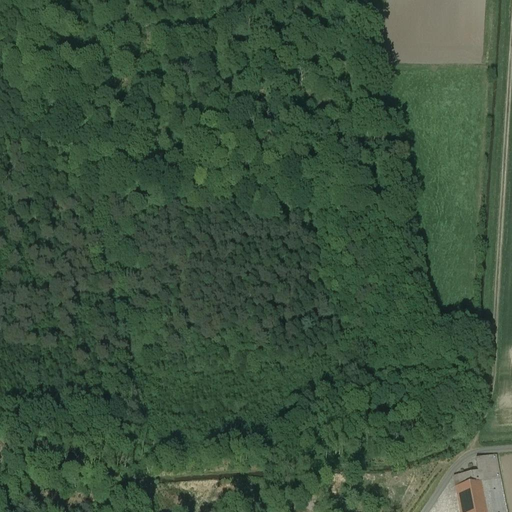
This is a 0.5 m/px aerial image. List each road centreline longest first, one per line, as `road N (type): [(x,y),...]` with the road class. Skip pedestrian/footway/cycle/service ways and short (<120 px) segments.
road 1 (track): [(511,37),(491,372),(463,453)]
road 2 (unclassified): [(511,448),(463,453),(421,511)]
